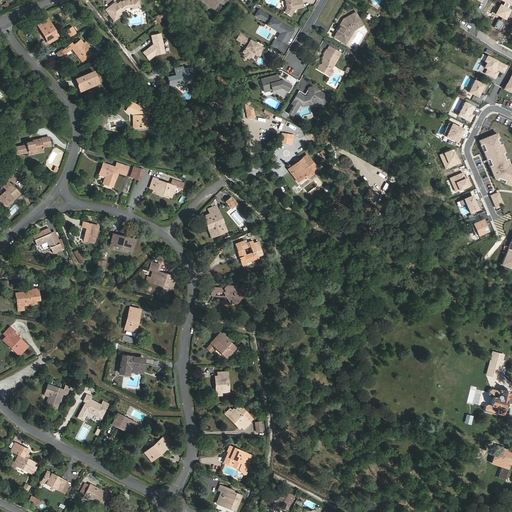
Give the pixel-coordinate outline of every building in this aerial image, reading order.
[(103,8),(110,18),(115,14),(115,13),(117,11),(123,6),(127,5),(127,3),(132,2),(133,6),(135,6),(134,0),(118,0),(116,2),(115,1),(114,2),(112,0),(103,8)] [(293,0),(283,0),(286,7),(284,11),(290,15),(294,9),(302,7),(300,0),(295,0),(294,1),(293,0)] [(503,20),(504,21),(510,10),(507,8),(509,4),(511,5),(511,0),(501,0),(505,1),(502,6),(500,5),(495,14),(501,17),(499,20),(498,19),(493,27),(499,30),(504,22),(502,21),(503,20)] [(369,8),(366,12),(374,16),(376,12),(369,8)] [(277,37),(285,42),(291,33),(282,28),(284,25),(267,15),(267,16),(261,13),(261,12),(258,10),(254,16),(267,23),(266,24),(275,30),(276,27),(281,30),(280,32),(277,37)] [(337,30),(333,36),(344,42),(348,35),(346,34),(351,27),(361,21),(355,10),(342,17),(341,19),(343,21),(341,23),(339,23),(335,29),(337,30)] [(40,28),(50,22),(49,19),(38,25),(40,28)] [(362,24),(361,21),(351,27),(346,34),(348,35),(344,42),(345,43),(354,28),(362,24)] [(59,37),(50,22),(40,28),(48,43),(59,37)] [(150,48),(149,47),(142,53),(148,60),(154,55),(162,53),(159,35),(151,36),(152,44),(153,46),(150,48)] [(240,35),(237,40),(249,46),(245,53),(247,54),(251,56),(253,57),(256,53),(260,56),(264,49),(240,35)] [(72,46),(83,61),(92,54),(80,40),(73,45),(71,42),(62,49),(62,48),(56,52),(59,56),(64,53),(65,53),(71,49),(70,48),(71,47),(72,46)] [(72,46),(71,47),(77,56),(82,62),(83,61),(72,46)] [(339,56),(326,49),(324,52),(325,53),(323,57),(326,59),(325,61),(324,61),(322,64),(320,68),(328,73),(330,68),(332,68),(339,56)] [(269,55),(265,61),(272,64),(275,58),(269,55)] [(504,72),(507,66),(487,55),(484,61),(487,63),(484,68),(487,69),(485,74),(494,79),(496,74),(494,73),(497,68),(504,72)] [(174,74),(170,75),(166,76),(168,83),(171,84),(173,84),(175,81),(183,80),(186,82),(192,81),(189,72),(182,73),(180,65),(172,67),(173,72),(174,74)] [(87,85),(88,88),(99,83),(98,81),(95,73),(94,71),(76,79),(80,89),(87,85)] [(278,75),(261,80),(265,92),(272,90),(276,88),(277,92),(282,90),(286,93),(292,83),(282,78),(279,79),(278,75)] [(474,80),(468,92),(477,97),(480,90),(484,92),(487,86),(474,80)] [(305,94),(300,90),(292,103),(295,104),(296,104),(297,105),(300,103),(300,104),(303,106),(306,104),(308,105),(312,103),(313,101),(317,103),(319,102),(323,104),(328,95),(312,86),(309,87),(305,94)] [(136,115),(136,128),(147,127),(146,115),(150,109),(140,103),(138,106),(131,102),(126,111),(133,115),(136,115)] [(474,107),(464,102),(457,115),(470,121),(473,115),(470,114),(474,107)] [(246,105),(246,119),(254,119),(255,106),(246,105)] [(449,122),(446,128),(449,130),(446,136),(459,143),(462,136),(460,135),(463,129),(449,122)] [(294,135),(282,133),(281,143),(292,145),(294,135)] [(511,164),(510,164),(508,159),(506,160),(503,153),(505,152),(502,144),(500,145),(497,138),(499,137),(497,133),(479,141),(481,145),(483,144),(485,151),(483,152),(486,159),(488,159),(491,166),(489,166),(494,179),(497,180),(498,178),(505,181),(504,183),(511,186),(511,237),(510,242),(511,242),(511,243),(509,250),(507,249),(501,264),(509,268),(510,266),(511,266),(511,164)] [(28,155),(44,152),(43,147),(50,146),(48,137),(33,140),(33,141),(26,142),(26,144),(15,147),(16,153),(24,152),(28,151),(28,155)] [(319,152),(324,158),(329,154),(324,149),(319,152)] [(445,169),(459,163),(456,156),(454,151),(451,152),(450,150),(439,154),(445,169)] [(310,171),(313,174),(318,171),(306,155),(299,161),(301,163),(290,171),(297,181),(307,174),(310,171)] [(288,169),(290,171),(301,163),(299,161),(288,169)] [(106,174),(105,177),(103,183),(112,187),(117,173),(118,169),(126,172),(128,167),(116,163),(114,167),(103,163),(100,172),(106,174)] [(138,169),(135,179),(140,181),(144,170),(138,169)] [(467,177),(465,178),(463,173),(449,178),(455,192),(471,185),(467,177)] [(153,189),(172,196),(175,186),(170,184),(157,179),(153,177),(150,188),(153,189)] [(0,196),(0,201),(4,205),(13,197),(15,199),(20,194),(8,181),(2,187),(6,190),(2,194),(0,196)] [(376,204),(386,186),(382,184),(377,192),(370,187),(364,197),(376,204)] [(153,189),(153,192),(171,198),(172,196),(153,189)] [(491,195),(496,208),(501,206),(496,193),(491,195)] [(477,200),(474,201),(472,196),(459,201),(462,207),(467,205),(470,213),(481,208),(477,200)] [(4,205),(6,208),(15,199),(13,197),(4,205)] [(231,208),(236,204),(231,198),(226,202),(231,208)] [(218,210),(210,214),(205,215),(206,217),(204,218),(207,225),(210,224),(215,235),(226,230),(218,210)] [(482,219),(470,225),(473,233),(476,232),(478,236),(489,231),(486,224),(484,225),(482,219)] [(94,243),(98,226),(82,222),(81,227),(86,228),(83,241),(90,242),(94,243)] [(210,224),(207,225),(212,236),(215,235),(210,224)] [(47,241),(53,253),(62,249),(54,232),(50,233),(47,228),(41,231),(41,232),(33,236),(37,245),(47,241)] [(109,248),(114,250),(115,246),(132,250),(135,240),(113,234),(109,248)] [(239,257),(241,264),(242,266),(247,264),(246,262),(258,258),(252,241),(245,243),(244,241),(235,244),(237,250),(238,250),(240,257),(239,257)] [(84,262),(77,250),(73,252),(80,264),(84,262)] [(171,289),(174,277),(158,272),(160,265),(151,262),(149,270),(153,271),(151,278),(147,277),(146,282),(171,289)] [(224,288),(215,288),(211,293),(213,296),(214,296),(217,293),(225,293),(227,296),(229,303),(237,303),(244,292),(243,290),(236,289),(235,286),(226,285),(224,288)] [(26,292),(16,293),(18,310),(24,310),(23,305),(35,304),(34,301),(39,300),(38,289),(26,290),(26,292)] [(135,332),(137,323),(141,310),(129,307),(124,329),(135,332)] [(13,347),(19,353),(27,346),(15,335),(17,333),(12,329),(2,340),(11,349),(13,347)] [(220,332),(210,343),(215,348),(216,347),(223,353),(222,355),(226,358),(235,348),(225,338),(225,337),(220,332)] [(215,348),(210,343),(205,347),(211,353),(215,348)] [(504,354),(491,351),(485,375),(498,378),(504,354)] [(120,361),(118,373),(128,374),(128,372),(128,368),(142,370),(144,358),(122,356),(122,361),(120,361)] [(215,392),(221,392),(228,392),(227,371),(217,372),(217,376),(214,376),(215,392)] [(67,395),(70,387),(65,385),(63,390),(47,384),(43,395),(48,396),(45,405),(56,409),(62,393),(67,395)] [(499,392),(492,390),(489,391),(488,394),(489,396),(492,397),(490,405),(486,404),(484,406),(483,409),(485,411),(501,416),(508,391),(501,389),(501,390),(500,390),(499,392)] [(80,411),(86,415),(88,412),(101,419),(107,407),(84,396),(82,400),(85,402),(80,411)] [(239,407),(230,415),(241,427),(243,429),(250,423),(249,422),(252,419),(243,409),(242,410),(239,407)] [(119,427),(126,431),(130,424),(134,426),(135,423),(116,413),(111,424),(118,428),(119,427)] [(230,415),(228,417),(239,429),(241,427),(230,415)] [(151,461),(173,443),(166,434),(144,452),(151,461)] [(10,450),(16,453),(20,446),(14,443),(10,450)] [(32,474),(37,464),(27,459),(24,457),(26,454),(28,450),(20,446),(16,453),(18,454),(14,462),(12,461),(9,466),(13,468),(15,465),(32,474)] [(243,469),(246,471),(253,455),(246,453),(229,446),(227,451),(228,452),(224,463),(232,467),(233,465),(240,468),(241,465),(244,466),(243,469)] [(511,457),(511,452),(497,447),(493,460),(502,463),(501,467),(498,478),(505,480),(511,457)] [(245,474),(246,471),(243,469),(244,466),(241,465),(240,468),(233,465),(232,467),(239,470),(245,474)] [(66,481),(61,478),(47,471),(42,481),(57,489),(58,486),(62,488),(66,481)] [(70,483),(66,481),(62,488),(60,491),(65,493),(70,483)] [(84,495),(89,486),(84,483),(79,493),(84,495)] [(24,497),(30,487),(25,484),(19,495),(24,497)] [(91,498),(95,500),(101,503),(107,493),(90,484),(89,486),(84,495),(83,497),(90,501),(91,498)] [(222,496),(219,495),(217,500),(230,505),(229,508),(235,510),(242,495),(235,492),(235,493),(232,491),(232,490),(220,485),(218,490),(223,493),(222,496)] [(261,502),(274,509),(278,511),(281,506),(286,510),(294,496),(279,488),(274,499),(266,494),(261,502)] [(39,500),(31,496),(28,501),(36,506),(39,500)]
